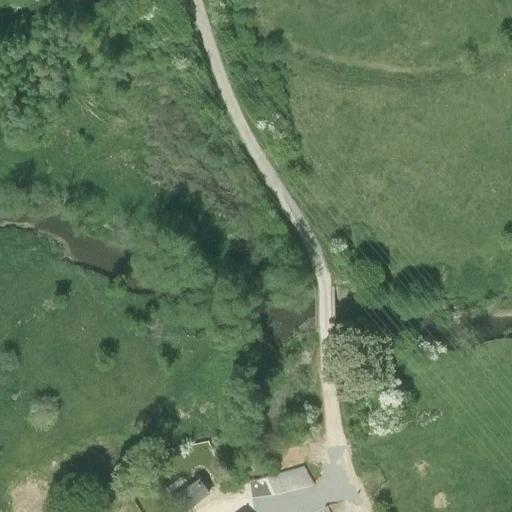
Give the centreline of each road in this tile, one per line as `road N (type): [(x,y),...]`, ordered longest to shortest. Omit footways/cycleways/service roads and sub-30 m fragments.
road 1 (track): [(195,0),(222,94),(308,240),(323,286),(326,411),(366,511)]
road 2 (track): [(349,478),(293,509),(219,511)]
